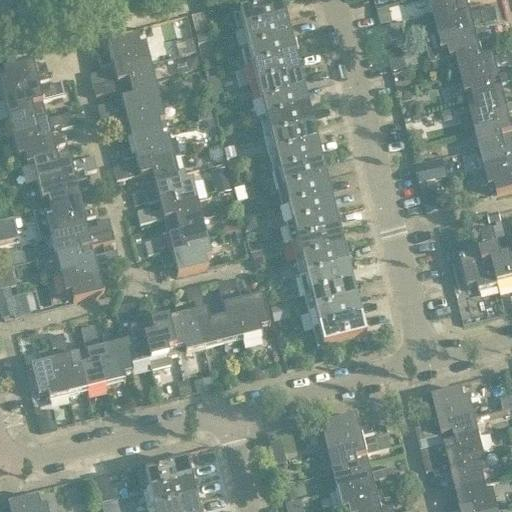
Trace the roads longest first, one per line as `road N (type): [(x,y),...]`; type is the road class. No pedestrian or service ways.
road 1 (residential): [(425,363),(333,0)]
road 2 (residential): [(1,469),(223,413)]
road 3 (residential): [(223,413),(425,363)]
